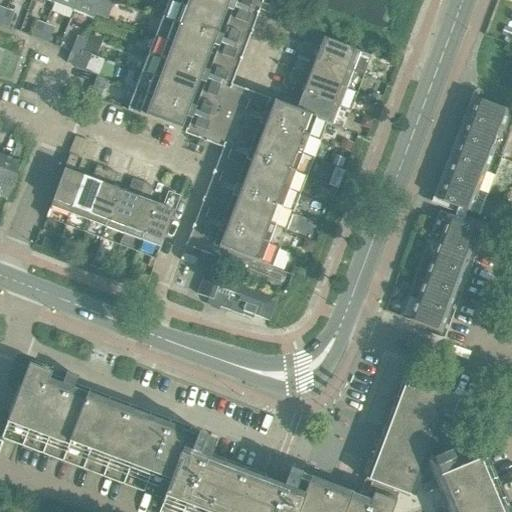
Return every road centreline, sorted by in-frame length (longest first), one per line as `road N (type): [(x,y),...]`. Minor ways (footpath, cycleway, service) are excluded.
road 1 (residential): [(10,343),(287,449),(320,452),(361,441),(402,340)]
road 2 (tertiary): [(343,317),(462,0)]
road 3 (tertiary): [(144,334),(247,371),(290,377),(324,361),(343,317)]
road 4 (residential): [(203,173),(267,7)]
road 5 (residential): [(144,334),(203,173)]
road 6 (residential): [(203,173),(90,132),(53,134)]
road 7 (residential): [(0,267),(53,134)]
road 8 (tertiary): [(29,291),(144,334)]
